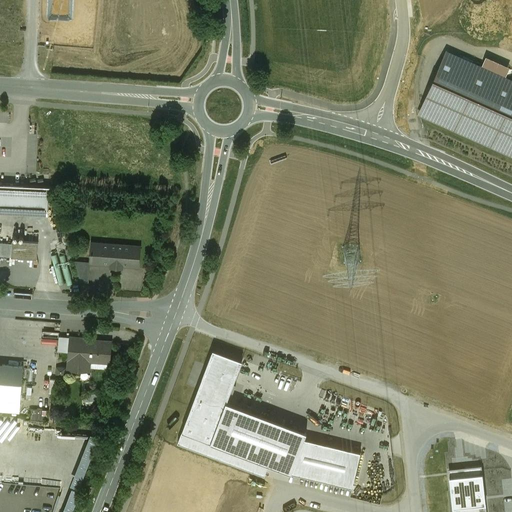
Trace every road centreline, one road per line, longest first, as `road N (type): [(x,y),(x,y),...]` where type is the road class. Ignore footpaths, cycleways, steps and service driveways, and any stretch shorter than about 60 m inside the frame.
road 1 (tertiary): [(250,107),(399,143),(511,193)]
road 2 (residential): [(404,401),(174,318)]
road 3 (secondary): [(174,318),(100,511)]
road 4 (secondary): [(222,131),(193,269),(174,318)]
road 5 (residential): [(0,302),(174,318)]
road 6 (tertiary): [(29,87),(198,100)]
